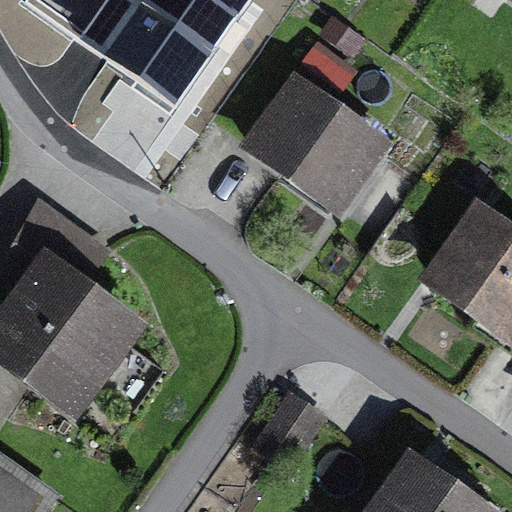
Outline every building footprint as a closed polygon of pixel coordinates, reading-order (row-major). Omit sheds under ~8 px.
[(130,117),(179,151),(214,100),(187,81),(208,50),(199,44),(225,5),(218,0),(103,0),(78,38),(149,86),(130,117)] [(240,150),(341,221),(398,135),(298,68),(240,150)] [(0,269),(21,284),(0,310),(0,370),(75,426),(149,326),(90,283),(112,252),(39,202),(0,269)] [(511,349),(511,226),(476,202),(419,284),(511,349)] [(327,419),(289,394),(250,452),(287,476),(327,419)] [(494,511),(409,453),(366,511),(494,511)] [(0,511),(50,511),(61,497),(0,455),(0,511)]
